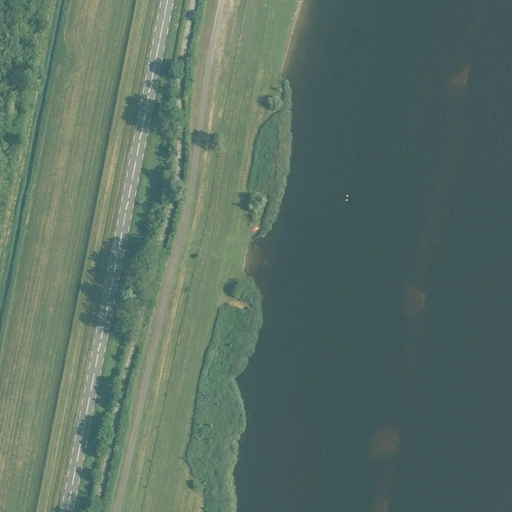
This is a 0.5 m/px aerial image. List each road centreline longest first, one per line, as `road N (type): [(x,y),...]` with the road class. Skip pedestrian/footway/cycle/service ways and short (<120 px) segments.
road 1 (primary): [(66,511),(167,0)]
road 2 (track): [(0,253),(50,0)]
